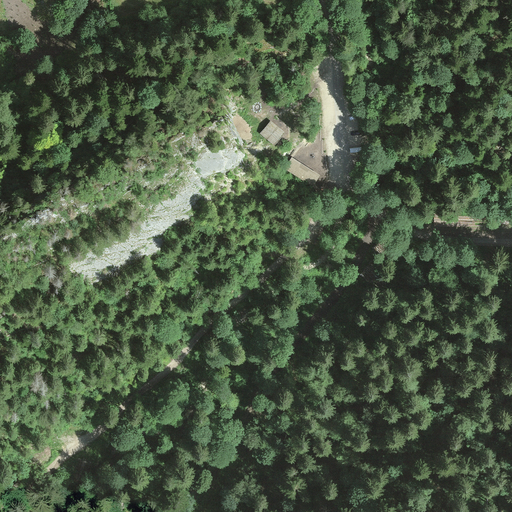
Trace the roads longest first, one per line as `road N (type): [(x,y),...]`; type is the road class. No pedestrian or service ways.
road 1 (track): [(11,511),(267,274),(349,174)]
road 2 (unclassified): [(322,0),(350,181)]
road 3 (unclassified): [(511,244),(427,237),(398,226),(350,181)]
